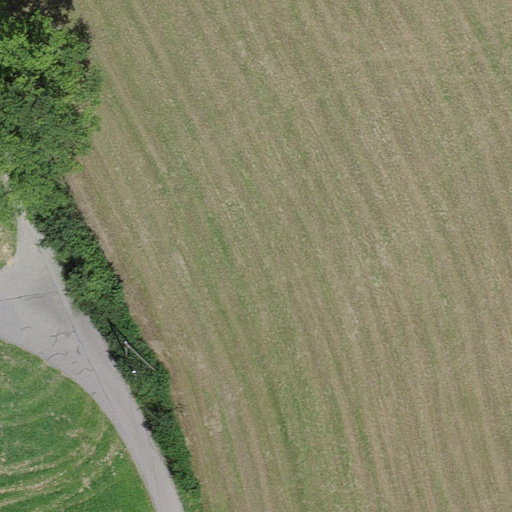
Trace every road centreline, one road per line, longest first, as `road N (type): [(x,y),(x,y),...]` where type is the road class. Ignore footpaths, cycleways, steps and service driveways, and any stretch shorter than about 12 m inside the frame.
road 1 (unclassified): [(78,288),(166,511)]
road 2 (unclassified): [(0,129),(78,288)]
